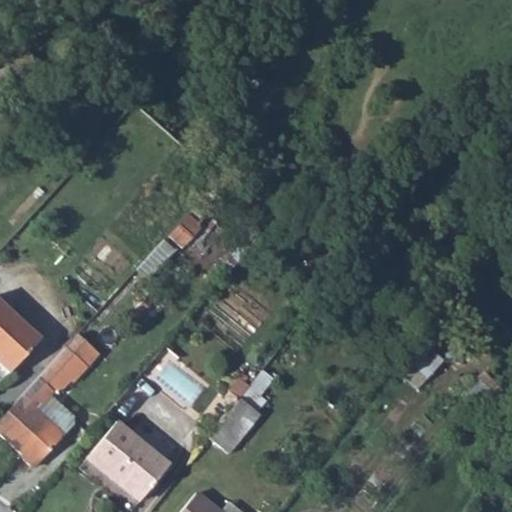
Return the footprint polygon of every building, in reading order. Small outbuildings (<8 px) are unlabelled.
[(190,210),(169,235),(183,246),(203,221),(190,210)] [(149,272),(174,248),(166,240),(141,264),(149,272)] [(0,304),(0,365),(9,374),(39,341),(0,304)] [(428,377),(444,357),(417,334),(401,354),(428,377)] [(77,336),(65,349),(87,368),(98,356),(77,336)] [(57,357),(0,420),(0,435),(35,467),(63,436),(36,411),(52,393),(60,393),(69,383),(71,385),(87,369),(87,368),(65,349),(57,357)] [(264,366),(253,380),(242,372),(232,384),(259,406),(280,379),(264,366)] [(239,401),(208,440),(227,455),(258,416),(239,401)] [(115,423),(87,459),(102,472),(106,468),(113,474),(110,478),(139,502),(167,467),(115,423)] [(217,511),(195,494),(180,511),(217,511)] [(240,511),(228,502),(219,511),(240,511)]
